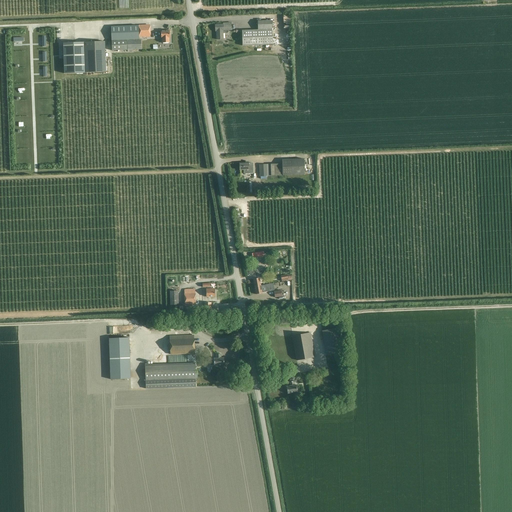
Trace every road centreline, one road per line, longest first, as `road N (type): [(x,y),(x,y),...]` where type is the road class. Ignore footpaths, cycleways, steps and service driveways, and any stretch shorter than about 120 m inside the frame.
road 1 (unclassified): [(277,511),(188,0)]
road 2 (track): [(344,314),(511,305)]
